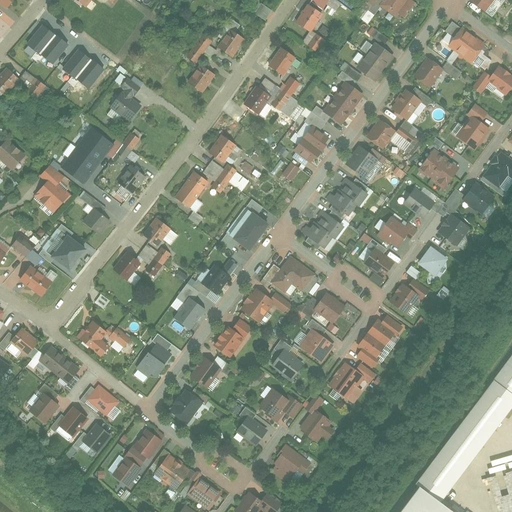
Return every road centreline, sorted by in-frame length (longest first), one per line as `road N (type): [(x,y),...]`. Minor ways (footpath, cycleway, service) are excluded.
road 1 (residential): [(283,0),(46,322)]
road 2 (residential): [(277,228),(442,0)]
road 3 (residential): [(147,405),(277,228)]
road 4 (residential): [(46,322),(147,405)]
